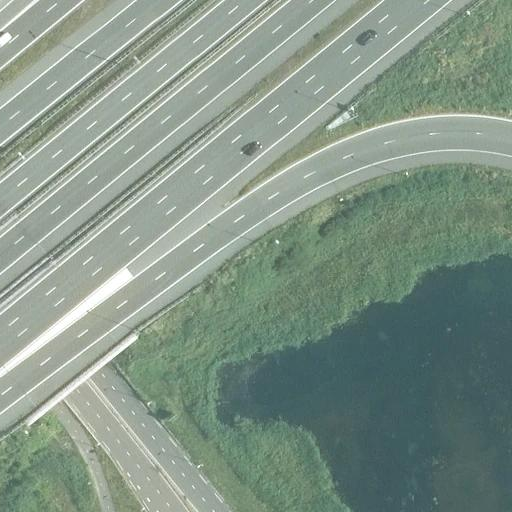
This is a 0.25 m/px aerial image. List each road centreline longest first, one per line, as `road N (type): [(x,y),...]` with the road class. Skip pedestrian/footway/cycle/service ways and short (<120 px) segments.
road 1 (motorway): [(0,392),(212,240),(349,156),(418,137),(511,141)]
road 2 (motorway): [(0,342),(419,0)]
road 3 (motorway): [(0,259),(314,0)]
road 4 (secondary): [(211,511),(0,249)]
road 5 (motorway): [(244,0),(0,203)]
road 6 (secondary): [(0,300),(166,511)]
road 7 (motorway): [(160,0),(0,129)]
